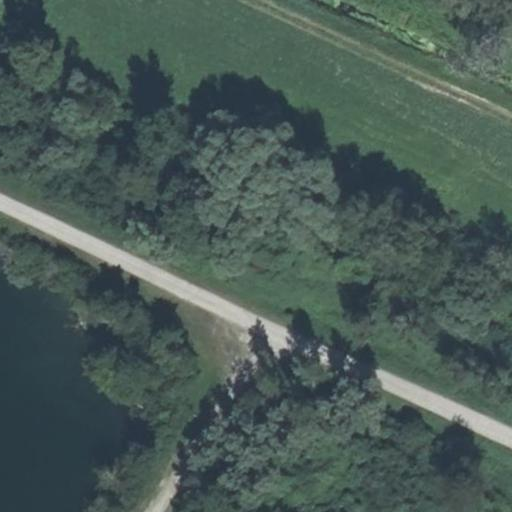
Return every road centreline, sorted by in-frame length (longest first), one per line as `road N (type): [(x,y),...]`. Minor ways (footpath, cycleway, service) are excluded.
road 1 (track): [(511,438),(0,206)]
road 2 (track): [(511,124),(249,0)]
